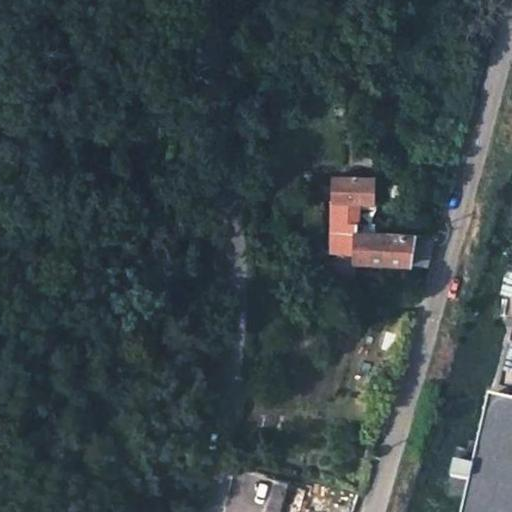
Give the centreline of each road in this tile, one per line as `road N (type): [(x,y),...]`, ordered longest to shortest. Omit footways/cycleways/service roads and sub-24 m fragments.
road 1 (unclassified): [(205,511),(236,325),(223,132),(201,0)]
road 2 (unclassified): [(370,511),(511,21)]
